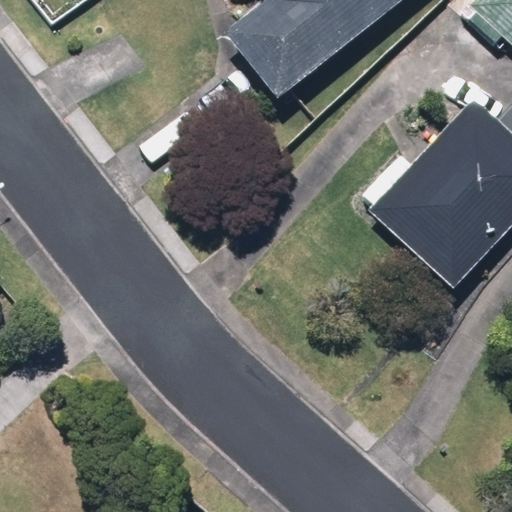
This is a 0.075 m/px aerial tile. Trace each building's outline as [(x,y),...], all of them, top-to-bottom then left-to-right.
[(238,0),(249,13),(205,49),(264,121),(409,0),(238,0)] [(511,0),(468,0),(455,13),(511,69),(511,0)] [(389,166),(351,203),(363,214),(352,226),(431,304),(511,223),(511,101),(484,129),(464,109),(398,175),(389,166)] [(0,307),(0,326),(10,318),(0,307)] [(511,362),(503,371),(511,380),(511,362)]
